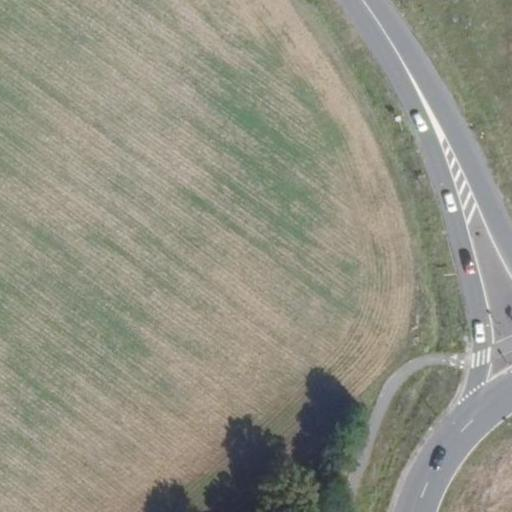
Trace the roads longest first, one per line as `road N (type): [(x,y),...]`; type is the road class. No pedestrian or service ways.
road 1 (secondary): [(381,24),(432,151),(474,294),(483,342),(463,432)]
road 2 (secondary): [(511,242),(460,134),(381,24)]
